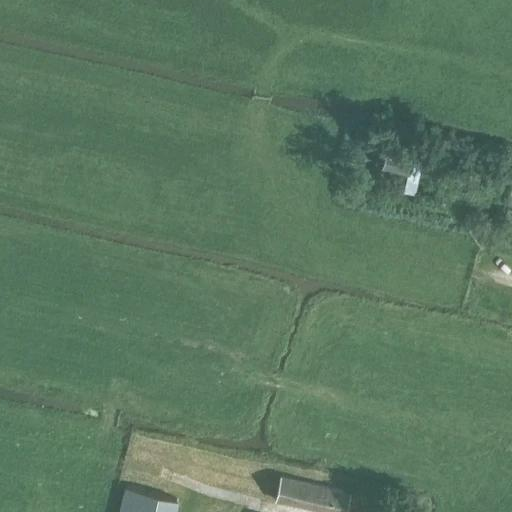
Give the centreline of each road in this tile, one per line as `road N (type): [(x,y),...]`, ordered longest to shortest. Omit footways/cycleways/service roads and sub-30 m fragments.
road 1 (track): [(274,381),(159,374),(113,402),(83,483)]
road 2 (track): [(362,253),(511,282)]
